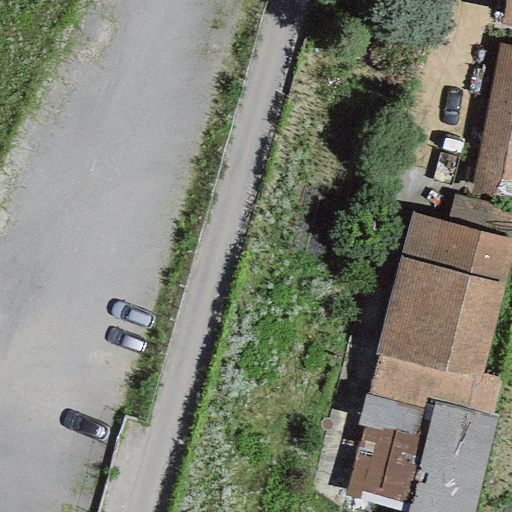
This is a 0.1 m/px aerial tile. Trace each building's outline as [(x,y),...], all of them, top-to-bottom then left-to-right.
[(511,0),(503,0),(499,27),(511,29),(511,0)] [(511,47),(496,45),(469,195),(511,202),(511,47)] [(447,223),(410,213),(375,352),(481,377),(511,254),(511,211),(453,196),(447,223)] [(481,377),(375,352),(364,395),(430,411),(432,402),(491,417),(500,382),(481,377)] [(430,411),(364,395),(356,427),(362,428),(345,498),(398,511),(475,511),(499,419),(491,417),(432,402),(430,411)]
